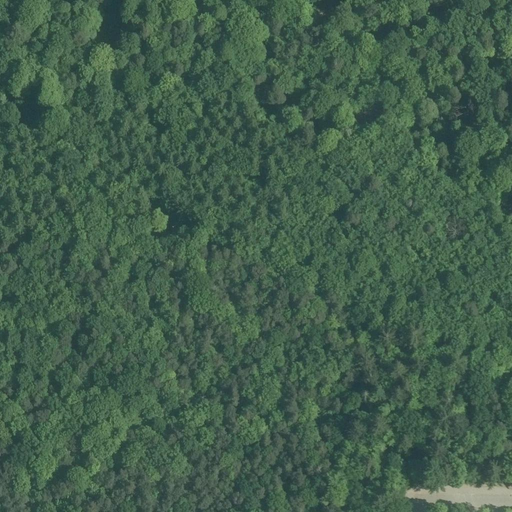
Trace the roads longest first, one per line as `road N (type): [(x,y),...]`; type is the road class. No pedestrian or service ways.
road 1 (track): [(511,359),(478,362),(251,270),(74,511)]
road 2 (track): [(511,18),(0,17)]
road 3 (track): [(247,275),(0,103)]
road 4 (track): [(301,0),(511,210)]
road 5 (track): [(251,270),(384,84)]
road 6 (track): [(371,317),(324,511)]
